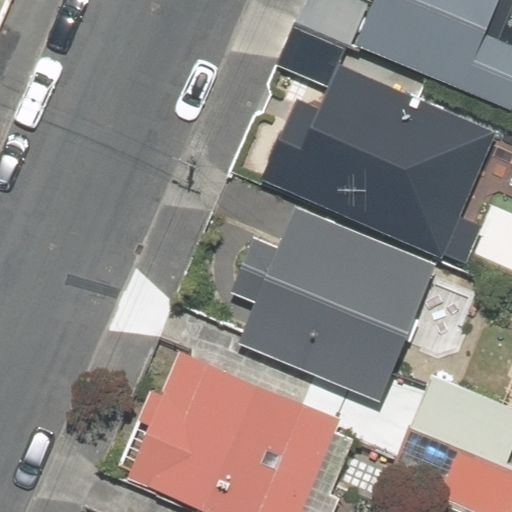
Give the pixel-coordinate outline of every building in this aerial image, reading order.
[(339,33),(356,40),(373,1),(371,0),(301,0),(295,14),(339,33)] [(373,0),(373,1),(356,40),(509,105),(511,98),(511,44),(481,31),(494,0),(373,0)] [(339,33),(295,14),(275,62),(319,80),(339,33)] [(335,59),(317,101),(297,93),(261,176),(441,252),(443,245),(465,255),(480,219),(459,210),(476,169),(494,127),(335,59)] [(431,262),(292,206),(276,246),(251,236),(229,290),(253,299),(235,341),(377,398),(401,339),(409,342),(419,318),(410,314),(431,262)] [(511,237),(486,226),(467,270),(511,288),(511,237)] [(176,343),(123,468),(226,511),(309,511),(311,509),(294,502),(334,410),(176,343)] [(511,441),(511,405),(429,370),(408,420),(504,461),(511,441)] [(511,511),(511,464),(408,420),(385,474),(474,511),(511,511)]
